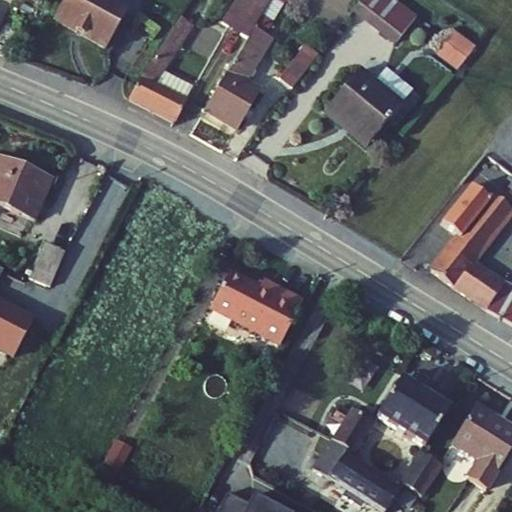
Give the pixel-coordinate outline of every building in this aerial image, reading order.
[(80,0),(74,11),(126,41),(147,4),(140,0),(80,0)] [(438,7),(428,0),(387,0),(383,5),(418,31),(438,7)] [(200,16),(149,92),(199,116),(209,94),(179,78),(187,65),(215,26),(200,16)] [(454,31),(434,54),(455,72),(475,49),(454,31)] [(319,43),(298,69),(311,80),(332,53),(319,43)] [(376,63),(340,104),(383,139),(418,98),(376,63)] [(216,80),(187,65),(179,78),(209,94),(216,80)] [(248,67),(220,103),(250,126),(279,91),(248,67)] [(63,182),(9,159),(0,180),(0,200),(46,220),(63,182)] [(455,233),(423,268),(477,306),(494,283),(470,262),(511,214),(511,213),(493,194),(488,199),(469,183),(438,216),(455,233)] [(30,279),(51,288),(65,252),(44,244),(30,279)] [(295,339),(318,295),(278,274),(274,281),(244,266),(225,302),(295,339)] [(47,309),(0,283),(0,331),(27,347),(47,309)] [(511,295),(494,283),(477,306),(507,324),(511,317),(511,295)] [(209,328),(264,358),(271,346),(216,315),(209,328)] [(469,395),(419,365),(396,405),(446,434),(469,395)] [(367,398),(356,392),(348,404),(360,410),(331,461),(413,508),(430,478),(374,444),(394,408),(370,394),(367,398)] [(511,465),(511,403),(496,394),(473,431),(498,447),(487,466),(505,477),(511,465)] [(465,449),(445,435),(425,470),(446,482),(465,449)]
